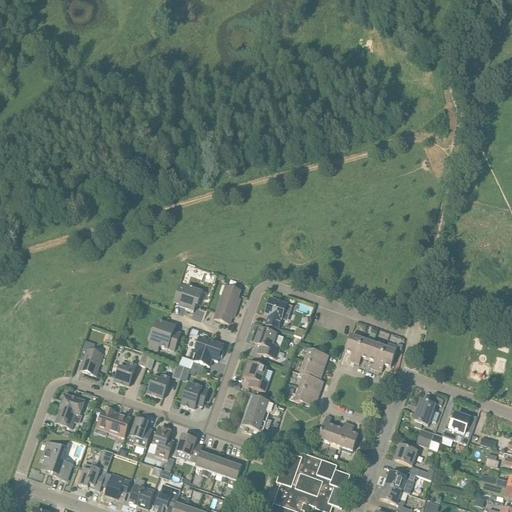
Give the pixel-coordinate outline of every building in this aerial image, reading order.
[(186,288),(180,286),(173,303),(186,308),(185,311),(193,314),(196,307),(197,308),(203,293),(186,287),(186,288)] [(226,288),(217,311),(214,321),(229,326),(232,319),(234,320),(240,302),(238,301),(240,293),(226,288)] [(288,320),(292,308),(271,300),(266,313),(270,314),(266,327),(278,332),(283,318),(288,320)] [(158,323),(148,350),(158,354),(159,351),(167,354),(168,350),(174,353),(181,335),(174,333),(175,331),(167,328),(168,326),(158,323)] [(301,339),(303,332),(297,330),(294,337),(301,339)] [(258,355),(275,361),(283,339),(260,331),(255,346),(260,348),(258,355)] [(349,362),(354,364),(362,341),(351,337),(345,353),(352,356),(349,362)] [(195,356),(193,363),(205,367),(207,360),(217,363),(223,347),(216,345),(216,344),(204,339),(203,340),(200,339),(194,356),(195,356)] [(361,359),(368,361),(374,345),(362,341),(354,364),(359,366),(361,359)] [(95,378),(103,356),(92,352),(94,346),(85,343),(81,354),(86,356),(80,373),(95,378)] [(372,370),(377,372),(385,349),(374,345),(368,361),(375,363),(372,370)] [(385,349),(377,372),(382,374),(384,367),(391,369),(397,353),(385,349)] [(324,370),(329,357),(308,350),(304,363),(324,370)] [(146,370),(151,357),(143,354),(138,367),(146,370)] [(129,388),(136,368),(128,365),(122,363),(115,384),(119,385),(118,386),(127,389),(129,388)] [(320,382),(324,370),(304,363),(299,375),(304,376),(304,377),(320,382)] [(266,370),(248,364),(243,379),(251,382),(248,388),(265,393),(268,384),(262,382),(266,370)] [(193,365),(191,371),(202,375),(204,368),(193,365)] [(185,369),(177,366),(172,379),(180,382),(185,369)] [(163,400),(170,380),(162,377),(160,381),(154,379),(147,396),(157,399),(157,398),(163,400)] [(304,377),(299,389),(319,396),(324,384),(320,382),(304,377)] [(196,407),(202,409),(208,392),(202,390),(202,389),(190,385),(181,408),(192,412),(195,411),(196,407)] [(319,396),(299,389),(295,402),(315,409),(319,396)] [(82,418),(80,417),(84,406),(76,403),(77,401),(65,397),(62,407),(62,411),(60,410),(60,411),(62,412),(59,418),(58,418),(55,425),(71,431),(74,425),(79,426),(82,418)] [(433,405),(441,408),(444,402),(435,398),(433,405)] [(242,433),(252,437),(254,432),(262,435),(264,429),(269,431),(272,422),(267,421),(271,410),(275,411),(277,407),(254,399),(243,428),(247,429),(246,432),(242,431),(242,433)] [(435,408),(421,403),(414,424),(428,429),(430,423),(435,425),(438,415),(433,414),(435,408)] [(105,414),(102,413),(96,430),(125,440),(131,421),(115,415),(115,414),(106,411),(105,414)] [(460,445),(467,447),(475,427),(468,425),(470,420),(456,415),(450,432),(445,430),(442,438),(455,443),(457,438),(462,440),(460,445)] [(318,442),(330,446),(336,429),(329,427),(332,420),(327,418),(318,442)] [(146,450),(153,432),(152,432),(151,435),(146,433),(148,426),(137,422),(131,439),(135,441),(134,446),(146,450)] [(341,449),(350,426),(345,424),(342,431),(336,429),(330,446),(341,449)] [(354,428),(350,426),(341,449),(353,453),(359,437),(352,435),(354,428)] [(171,434),(159,430),(153,447),(158,449),(155,457),(168,462),(173,447),(167,445),(171,434)] [(416,446),(429,451),(434,436),(421,432),(416,446)] [(442,439),(434,436),(429,451),(437,454),(442,439)] [(197,465),(201,455),(200,455),(202,449),(195,446),(196,443),(182,438),(176,454),(185,457),(183,460),(197,465)] [(480,446),(494,450),(495,443),(482,440),(480,446)] [(54,479),(66,483),(72,467),(60,463),(65,451),(48,445),(42,461),(46,463),(43,472),(55,476),(54,479)] [(400,448),(395,462),(412,469),(417,455),(400,448)] [(277,503),(275,503),(273,507),(271,511),(301,511),(304,505),(316,510),(321,511),(320,511),(322,511),(329,511),(331,508),(342,511),(348,493),(345,492),(350,477),(349,478),(335,473),(337,468),(336,468),(322,463),(322,462),(322,463),(291,452),(289,456),(287,456),(276,485),(284,488),(283,492),(281,491),(277,503)] [(204,478),(210,460),(208,459),(208,457),(207,457),(201,455),(197,465),(195,469),(203,472),(201,476),(204,478)] [(169,459),(168,462),(164,472),(170,473),(174,461),(169,459)] [(209,474),(216,476),(221,462),(215,460),(214,460),(212,461),(210,460),(204,478),(208,479),(209,474)] [(499,463),(487,460),(485,467),(497,470),(499,463)] [(225,485),(231,467),(229,466),(228,464),(227,464),(221,462),(216,476),(223,479),(221,483),(225,485)] [(82,470),(84,471),(78,488),(88,491),(89,487),(94,489),(93,491),(100,493),(106,477),(100,475),(101,473),(93,470),(94,468),(84,465),(82,470)] [(230,481),(237,483),(242,469),(235,467),(233,468),(231,467),(225,485),(228,486),(230,481)] [(413,470),(411,476),(415,478),(415,477),(416,477),(431,483),(434,472),(428,470),(427,475),(413,470)] [(386,488),(401,494),(409,497),(416,477),(415,477),(415,478),(411,476),(401,473),(400,478),(390,475),(386,488)] [(481,477),(480,482),(511,490),(511,479),(510,479),(508,484),(481,477)] [(121,493),(127,494),(131,483),(125,481),(123,485),(111,481),(105,497),(118,501),(121,493)] [(135,487),(129,505),(137,508),(138,505),(149,509),(155,493),(142,489),(145,483),(140,481),(138,482),(136,484),(135,487)] [(478,489),(483,490),(482,493),(492,495),(492,496),(504,500),(511,502),(511,490),(480,482),(478,489)] [(409,511),(403,510),(405,504),(399,502),(401,494),(386,488),(381,502),(399,509),(397,511),(409,511)] [(173,511),(176,506),(178,498),(161,492),(153,511),(173,511)] [(183,508),(176,506),(173,511),(185,511),(188,505),(185,503),(183,508)]
